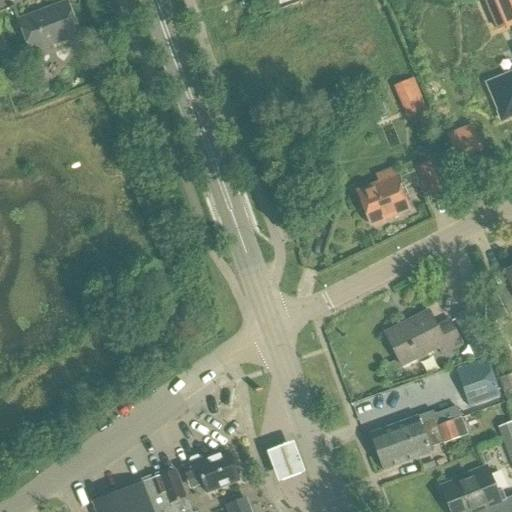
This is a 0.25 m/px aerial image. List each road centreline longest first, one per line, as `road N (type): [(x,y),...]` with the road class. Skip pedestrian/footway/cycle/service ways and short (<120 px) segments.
road 1 (tertiary): [(272,330),(151,0)]
road 2 (unclassified): [(9,511),(272,330)]
road 3 (unclassified): [(272,330),(511,208)]
road 4 (tertiary): [(336,511),(272,330)]
